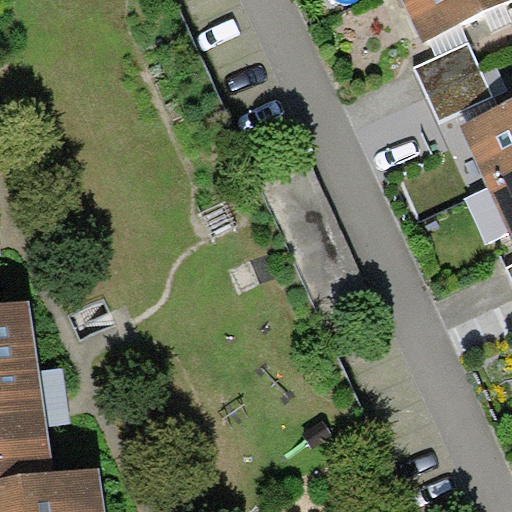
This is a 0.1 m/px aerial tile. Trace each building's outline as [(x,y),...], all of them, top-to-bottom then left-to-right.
[(511,0),(403,0),(424,45),(486,16),(511,3),(511,0)] [(470,44),(416,69),(441,123),(495,98),(470,44)] [(511,107),(461,131),(488,190),(511,178),(511,107)] [(511,178),(488,190),(511,240),(511,178)] [(29,307),(0,311),(0,488),(53,482),(42,402),(29,307)] [(103,511),(99,476),(53,482),(0,488),(0,511),(103,511)]
